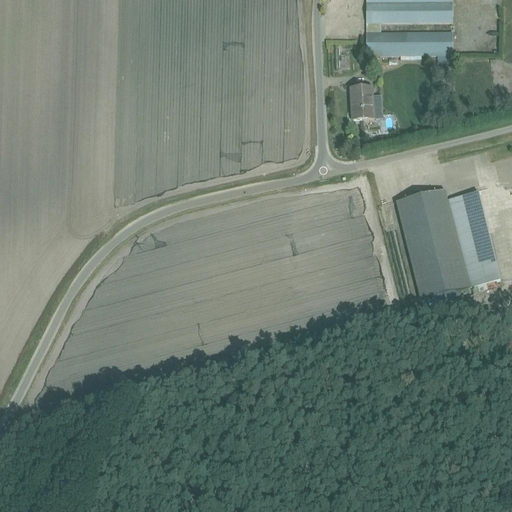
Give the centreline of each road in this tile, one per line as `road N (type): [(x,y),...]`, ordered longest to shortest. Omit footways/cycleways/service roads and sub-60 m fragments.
road 1 (unclassified): [(0,427),(75,290),(115,243),(183,203),(324,172)]
road 2 (unclassified): [(324,172),(511,128)]
road 3 (unclassified): [(324,172),(316,0)]
